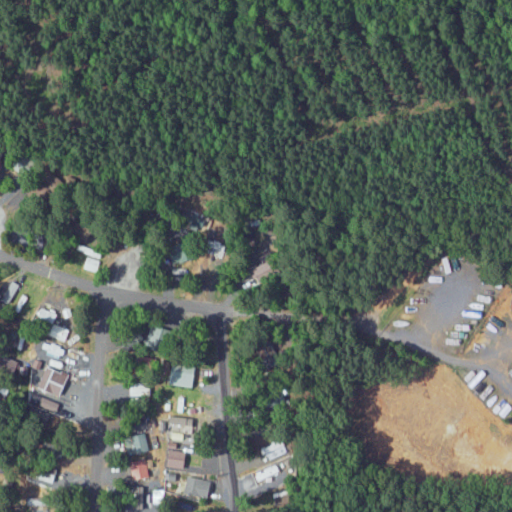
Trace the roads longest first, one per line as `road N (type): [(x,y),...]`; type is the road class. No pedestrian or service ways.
road 1 (residential): [(0,252),(104,288),(216,308),(225,511)]
road 2 (residential): [(89,511),(104,288)]
